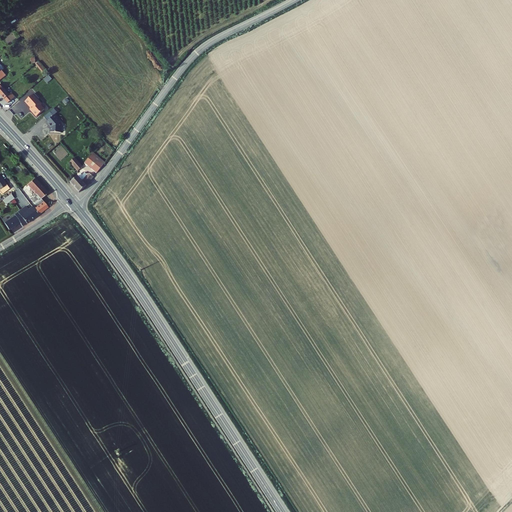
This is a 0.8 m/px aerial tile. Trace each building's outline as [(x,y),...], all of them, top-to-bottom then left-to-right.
[(44,73),(47,70),(40,63),(38,65),(44,73)] [(11,97),(0,85),(0,84),(0,94),(1,94),(7,101),(7,100),(10,104),(17,98),(14,94),(11,97)] [(107,164),(95,155),(87,165),(98,174),(107,164)] [(78,159),(73,163),(80,171),(85,166),(78,159)] [(84,174),(73,184),(81,194),(95,179),(89,173),(85,176),(84,174)] [(51,196),(38,181),(30,187),(38,198),(33,202),(37,207),(34,210),(40,217),(51,209),(44,202),(51,196)] [(17,202),(12,196),(4,202),(10,210),(14,207),(13,205),(17,202)] [(40,217),(34,210),(32,207),(21,215),(29,226),(40,217)] [(29,226),(21,215),(15,219),(16,220),(20,226),(24,230),(29,226)] [(20,226),(16,220),(6,227),(11,233),(20,226)]
